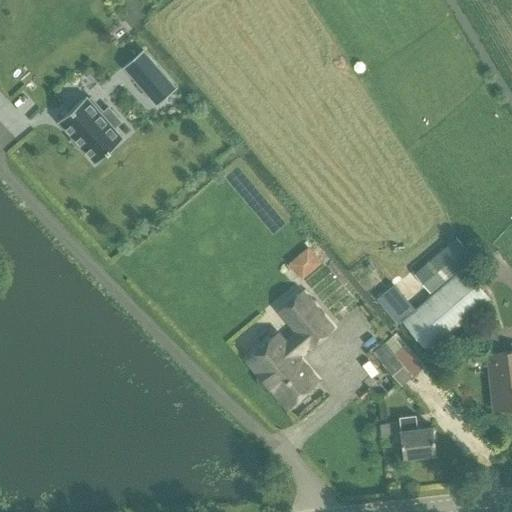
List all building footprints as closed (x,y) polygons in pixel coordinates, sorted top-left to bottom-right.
[(142,50),(123,67),(157,105),(176,89),(142,50)] [(113,128),(121,122),(108,108),(101,114),(86,97),(58,121),(95,163),(122,139),(113,128)] [(288,264),(301,280),(320,263),(307,248),(288,264)] [(415,274),(430,292),(461,266),(445,248),(415,274)] [(402,321),(428,352),(490,300),(464,269),(402,321)] [(265,391),(268,391),(271,389),(286,407),(317,381),(296,357),(308,346),(309,348),(333,328),(302,291),(278,311),(296,332),(284,342),(277,334),(246,360),(260,376),(257,378),(257,382),(265,391)] [(472,333),(474,349),(498,347),(496,330),(472,333)] [(372,354),(400,386),(421,368),(392,337),(372,354)] [(511,351),(487,354),(493,409),(511,407),(511,351)] [(400,432),(403,458),(436,454),(432,427),(417,429),(415,415),(399,417),(399,422),(389,424),(389,423),(380,424),(381,435),(400,432)]
